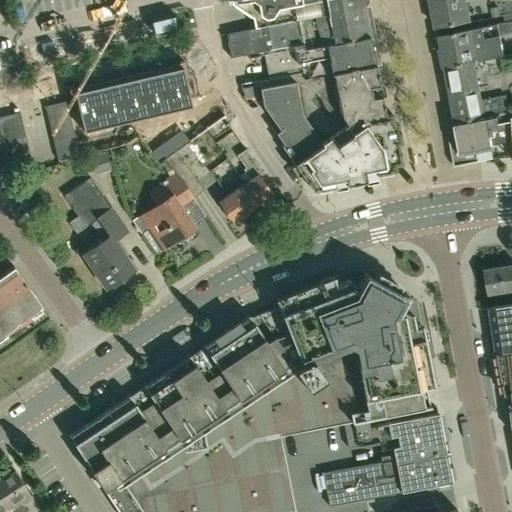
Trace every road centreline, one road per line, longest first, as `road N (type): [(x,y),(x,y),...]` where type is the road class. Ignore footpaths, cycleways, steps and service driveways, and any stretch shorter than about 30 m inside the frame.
road 1 (residential): [(495,511),(437,210)]
road 2 (tertiary): [(104,360),(211,288),(322,237)]
road 3 (residential): [(322,237),(248,136),(210,53)]
road 4 (residential): [(104,360),(0,212)]
road 5 (residential): [(96,511),(27,410)]
